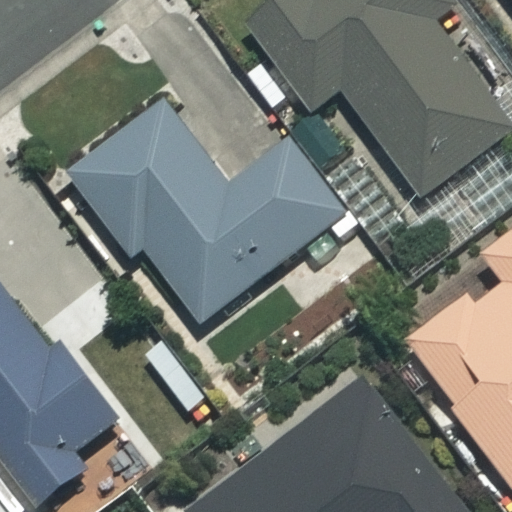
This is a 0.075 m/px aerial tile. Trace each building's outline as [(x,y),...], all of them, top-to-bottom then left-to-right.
[(451,12),(442,0),(316,0),(314,1),(313,0),(284,0),(246,28),(311,117),(342,95),(421,204),(511,137),(511,135),(432,26),(451,12)] [(227,192),(162,108),(70,179),(133,260),(144,252),(202,327),(345,217),(289,144),(227,192)] [(511,241),(485,262),(499,282),(408,348),(511,491),(511,241)] [(46,357),(0,296),(0,464),(36,511),(39,511),(87,475),(76,460),(117,429),(56,349),(46,357)] [(458,511),(362,389),(205,511),(458,511)]
